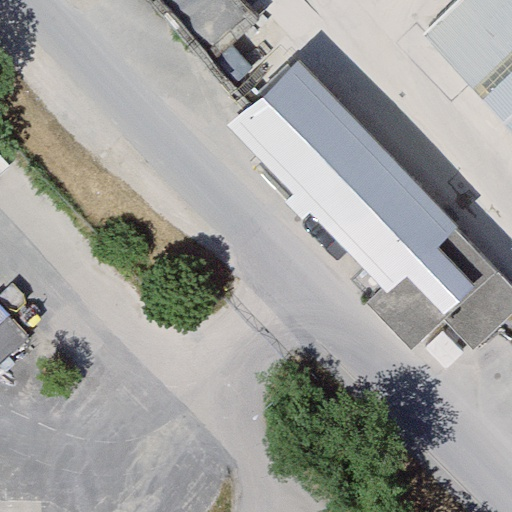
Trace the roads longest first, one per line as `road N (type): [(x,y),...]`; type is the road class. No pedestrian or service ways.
road 1 (unknown): [(0,200),(181,377)]
road 2 (unknown): [(181,377),(120,431),(24,431),(0,419)]
road 3 (unknown): [(181,377),(250,444),(259,474),(252,511)]
road 4 (unknown): [(289,265),(181,377)]
